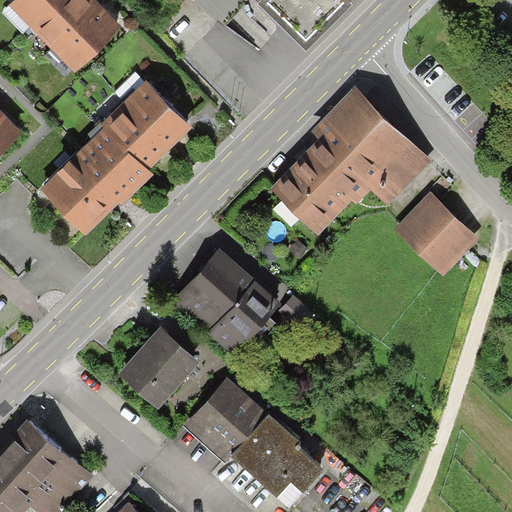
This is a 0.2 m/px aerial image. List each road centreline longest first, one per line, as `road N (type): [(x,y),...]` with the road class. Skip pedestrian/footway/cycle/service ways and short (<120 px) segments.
road 1 (secondary): [(361,40),(0,396)]
road 2 (track): [(410,511),(507,220)]
road 3 (residential): [(361,40),(511,223)]
